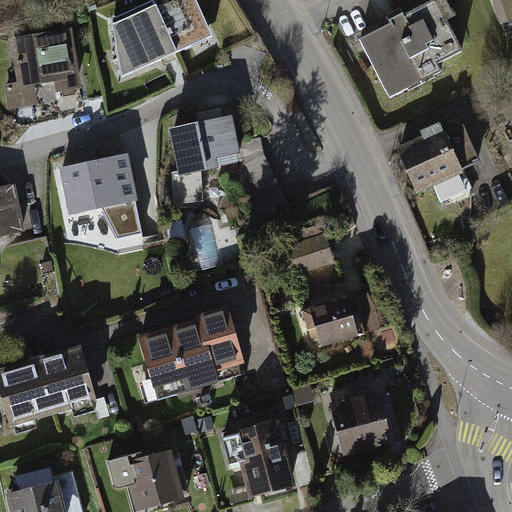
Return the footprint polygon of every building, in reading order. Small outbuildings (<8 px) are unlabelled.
[(195,0),(157,0),(112,20),(121,79),(212,38),(195,0)] [(511,0),(495,0),(502,20),(511,16),(511,0)] [(436,1),(357,41),(387,100),(442,72),(438,64),(461,52),(436,1)] [(70,32),(14,42),(22,86),(57,80),(59,91),(77,88),(75,77),(77,76),(70,32)] [(1,50),(9,80),(19,78),(11,47),(1,50)] [(459,122),(397,150),(417,197),(480,169),(459,122)] [(240,124),(199,132),(208,174),(248,166),(240,124)] [(149,158),(85,168),(93,216),(157,205),(149,158)] [(36,192),(0,199),(0,250),(47,241),(36,192)] [(358,287),(303,304),(317,347),(378,325),(358,287)] [(240,305),(157,327),(174,388),(256,366),(240,305)] [(98,356),(12,372),(23,425),(108,409),(98,356)] [(390,434),(379,392),(335,404),(346,446),(390,434)] [(274,428),(230,437),(244,502),(288,493),(274,428)] [(171,451),(117,467),(130,511),(164,511),(187,505),(171,451)] [(91,511),(86,486),(32,498),(34,511),(91,511)]
